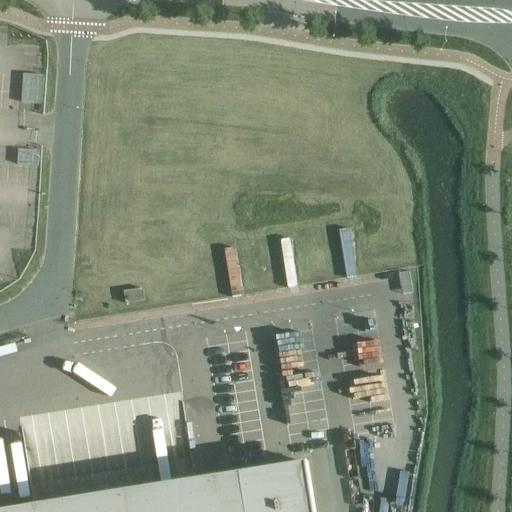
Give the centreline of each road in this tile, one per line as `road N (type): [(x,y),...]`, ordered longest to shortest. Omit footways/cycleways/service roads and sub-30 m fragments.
road 1 (unclassified): [(71,0),(51,260),(43,290),(0,319)]
road 2 (tertiary): [(511,14),(317,0)]
